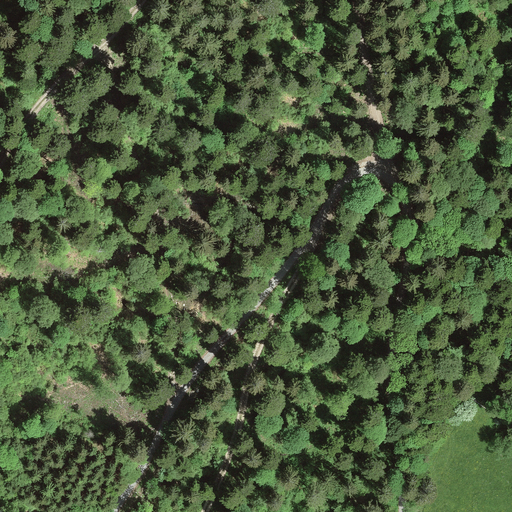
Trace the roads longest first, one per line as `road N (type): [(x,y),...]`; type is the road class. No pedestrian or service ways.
road 1 (unclassified): [(113,511),(197,373),(311,240),(342,182),(370,167),(392,175),(410,227),(388,356),(401,511)]
road 2 (track): [(105,41),(158,231),(174,410)]
road 3 (track): [(205,511),(253,360),(311,240)]
road 4 (track): [(143,0),(46,92),(0,167)]
road 5 (track): [(381,169),(355,0)]
